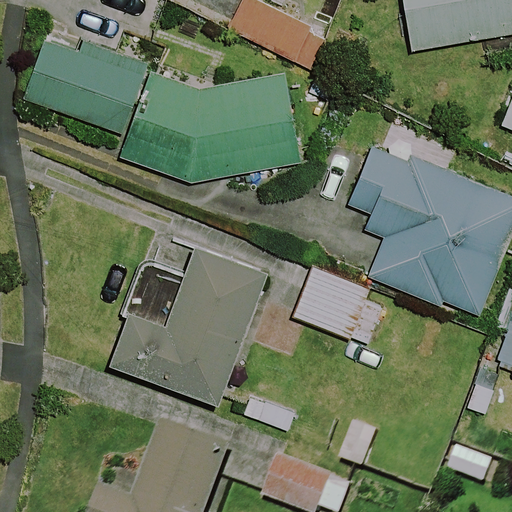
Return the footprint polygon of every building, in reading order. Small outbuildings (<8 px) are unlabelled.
[(326,30),(264,0),(241,0),(226,31),(305,71),(326,30)] [(511,33),(511,0),(400,0),(408,50),(511,33)] [(197,88),(43,34),(21,97),(123,136),(116,155),(186,182),(299,164),(285,74),(197,88)] [(511,89),(498,127),(511,132),(511,89)] [(356,234),(380,243),(367,277),(475,318),(511,222),(511,198),(369,143),(349,194),(369,201),(356,234)] [(511,143),(498,167),(511,175),(511,143)] [(346,222),(306,207),(295,238),(334,253),(346,222)] [(262,271),(193,247),(165,325),(129,312),(110,365),(216,402),(262,271)] [(384,295),(310,267),(291,317),(364,345),(384,295)] [(511,315),(510,315),(494,365),(511,370),(511,315)] [(284,432),(291,413),(245,396),(238,416),(284,432)] [(379,431),(351,421),(337,461),(364,471),(379,431)] [(205,511),(228,447),(160,422),(134,494),(99,481),(88,511),(205,511)] [(296,511),(314,511),(316,509),(323,511),(348,511),(358,489),(309,469),(240,440),(223,482),(296,511)]
